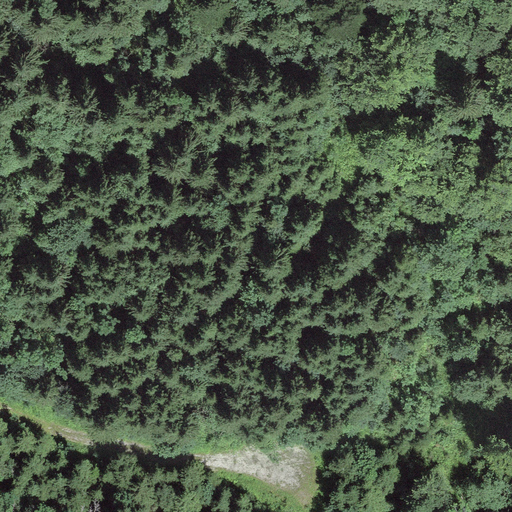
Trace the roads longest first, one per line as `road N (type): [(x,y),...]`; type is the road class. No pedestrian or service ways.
road 1 (track): [(296,0),(323,61),(407,198),(439,345),(424,400),(383,444),(285,464)]
road 2 (track): [(0,411),(123,448),(285,464)]
